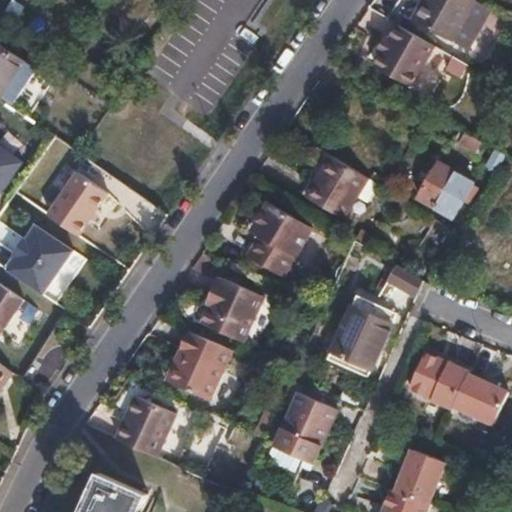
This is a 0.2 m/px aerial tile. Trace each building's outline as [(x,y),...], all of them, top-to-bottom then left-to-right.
[(477,1),(475,0),(423,0),(413,19),(454,42),(477,1)] [(484,55),(503,23),(476,7),(457,39),(484,55)] [(412,33),(376,13),(370,25),(361,41),(354,53),(374,64),(390,74),(412,33)] [(0,42),(0,97),(11,105),(37,67),(0,42)] [(467,133),(461,145),(479,155),(486,142),(467,133)] [(0,193),(22,163),(0,146),(0,193)] [(497,150),(488,165),(499,171),(507,156),(497,150)] [(374,181),(338,159),(313,199),(350,221),(374,181)] [(438,163),(419,197),(455,216),(474,183),(438,163)] [(79,172),(50,215),(68,228),(80,236),(110,193),(79,172)] [(268,240),(257,257),(291,278),(320,232),(275,206),(258,233),(268,240)] [(18,256),(8,271),(36,290),(43,295),(74,251),(39,227),(29,241),(18,256)] [(15,254),(18,256),(29,241),(26,239),(15,254)] [(382,300),(412,312),(426,277),(396,265),(382,300)] [(220,303),(210,328),(249,344),(268,300),(228,282),(226,285),(223,284),(215,301),(220,303)] [(25,300),(0,283),(0,335),(0,336),(25,300)] [(334,352),(349,359),(374,370),(382,352),(387,340),(394,325),(355,307),(334,352)] [(239,353),(199,335),(190,354),(193,355),(180,387),(216,403),(239,353)] [(394,343),(387,340),(382,352),(389,354),(394,343)] [(413,388),(455,406),(457,404),(471,372),(472,369),(430,351),(413,388)] [(193,355),(190,354),(176,385),(180,387),(193,355)] [(374,370),(349,359),(345,367),(370,378),(374,370)] [(0,385),(12,370),(0,361),(0,385)] [(471,372),(457,404),(497,421),(511,389),(471,372)] [(305,395),(289,431),(281,449),(319,466),(327,447),(343,411),(305,395)] [(146,400),(134,425),(139,427),(151,402),(146,400)] [(134,425),(127,441),(167,460),(187,418),(151,402),(139,427),(134,425)] [(271,410),(260,434),(271,439),(282,415),(271,410)] [(211,457),(225,428),(208,420),(194,449),(211,457)] [(399,492),(431,504),(449,461),(416,448),(399,492)] [(101,475),(83,511),(139,511),(147,495),(101,475)] [(399,492),(395,490),(385,511),(427,511),(431,504),(399,492)]
